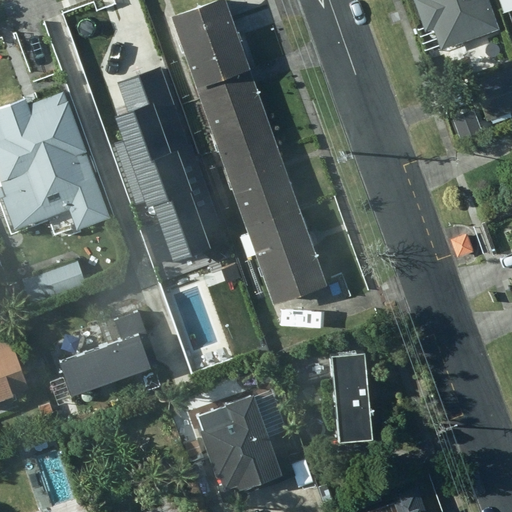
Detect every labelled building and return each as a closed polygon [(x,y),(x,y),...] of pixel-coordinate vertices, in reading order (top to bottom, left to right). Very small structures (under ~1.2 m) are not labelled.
[(228,0),(221,0),(173,17),(199,89),(253,70),(228,0)] [(500,29),(489,0),(414,0),(425,32),(433,29),(440,50),(500,29)] [(511,0),(499,0),(505,14),(511,11),(511,0)] [(178,110),(161,66),(117,82),(128,113),(115,118),(123,140),(112,145),(137,212),(153,206),(174,263),(214,248),(164,114),(178,110)] [(511,113),(511,68),(473,82),(486,122),(511,113)] [(253,70),(199,89),(224,161),(278,142),(253,70)] [(101,234),(64,127),(27,139),(25,132),(0,140),(0,210),(4,209),(26,274),(54,265),(49,251),(101,234)] [(278,142),(224,161),(249,233),(303,214),(278,142)] [(303,214),(249,233),(274,305),(328,286),(303,214)] [(462,235),(444,241),(451,260),(468,254),(462,235)] [(77,262),(23,279),(31,305),(85,287),(77,262)] [(136,362),(122,322),(51,347),(66,387),(136,362)] [(28,389),(11,338),(0,342),(0,402),(13,398),(12,394),(28,389)] [(373,441),(366,354),(332,357),(339,444),(373,441)] [(258,396),(198,417),(217,479),(221,479),(223,485),(218,487),(225,510),(251,503),(248,494),(260,490),(258,487),(283,479),(258,396)] [(426,511),(418,488),(392,496),(395,503),(367,511),(426,511)]
